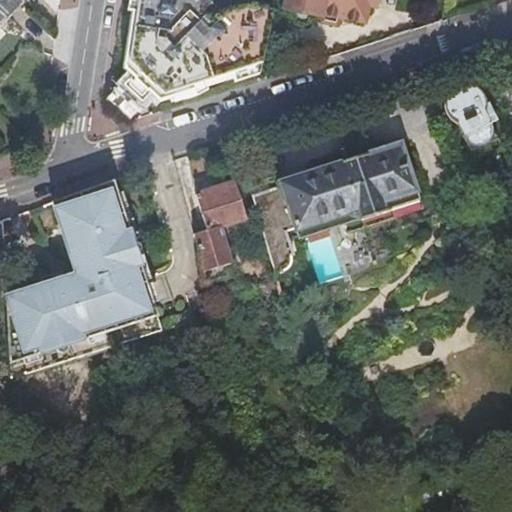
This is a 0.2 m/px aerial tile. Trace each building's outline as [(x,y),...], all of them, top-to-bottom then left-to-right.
[(0,0),(0,28),(23,4),(18,0),(0,0)] [(134,0),(132,14),(129,34),(124,69),(124,70),(132,78),(134,81),(141,74),(155,87),(148,94),(150,96),(159,104),(170,100),(206,89),(233,80),(241,77),(240,73),(260,67),(273,10),(247,6),(220,14),(204,0),(134,0)] [(285,0),(284,10),(297,13),(296,20),(298,25),(305,26),(309,23),(311,15),(323,18),(324,15),(340,19),(366,24),(369,7),(377,8),(378,0),(285,0)] [(338,27),(340,19),(324,15),(323,18),(322,24),(338,27)] [(241,77),(233,80),(234,85),(258,77),(260,67),(240,73),(241,77)] [(132,78),(123,87),(142,105),(150,96),(148,94),(155,87),(141,74),(134,81),(132,78)] [(490,111),(485,114),(485,113),(486,109),(486,102),(483,95),(477,89),(471,86),(463,85),(460,86),(453,89),(447,94),(444,100),(443,108),(445,115),(447,118),(452,124),(459,127),(471,153),(498,140),(491,124),(493,117),(490,111)] [(206,89),(170,100),(172,104),(178,103),(185,102),(191,100),(197,98),(202,95),(207,93),(206,89)] [(370,155),(386,149),(384,142),(367,148),(370,155)] [(281,189),(251,198),(258,224),(268,259),(274,277),(274,278),(281,276),(281,278),(282,278),(282,277),(286,274),(289,271),(291,266),(291,261),(291,260),(293,260),(286,236),(295,233),(295,234),(348,217),(348,218),(348,219),(348,220),(348,221),(348,222),(349,222),(349,223),(350,223),(351,225),(353,234),(423,212),(402,144),(386,149),(370,155),(354,160),(340,164),(279,184),(281,189)] [(340,164),(354,160),(352,154),(338,158),(340,164)] [(114,193),(110,181),(49,203),(72,275),(61,278),(60,279),(40,285),(25,290),(10,295),(3,297),(6,364),(20,360),(37,354),(53,349),(64,345),(84,339),(101,334),(107,332),(105,326),(131,318),(133,323),(154,316),(149,303),(144,284),(142,279),(134,256),(133,253),(130,244),(129,240),(121,215),(119,209),(114,193)] [(193,236),(203,274),(231,265),(220,228),(246,220),(235,185),(196,197),(207,232),(193,236)] [(119,192),(114,193),(119,209),(125,207),(119,192)] [(127,213),(121,215),(129,240),(135,238),(127,213)] [(348,217),(295,234),(298,242),(351,225),(350,223),(349,223),(349,222),(348,222),(348,221),(348,220),(348,219),(348,218),(348,217)] [(140,254),(134,256),(142,279),(147,277),(140,254)] [(40,285),(60,279),(58,273),(38,279),(40,285)] [(149,283),(144,284),(149,303),(155,301),(151,288),(149,283)] [(8,289),(10,295),(25,290),(23,284),(8,289)] [(227,298),(280,300),(277,287),(227,285),(227,298)] [(107,332),(133,323),(131,318),(105,326),(107,332)] [(103,339),(101,334),(84,339),(86,345),(103,339)] [(37,354),(20,360),(22,366),(39,360),(37,354)]
